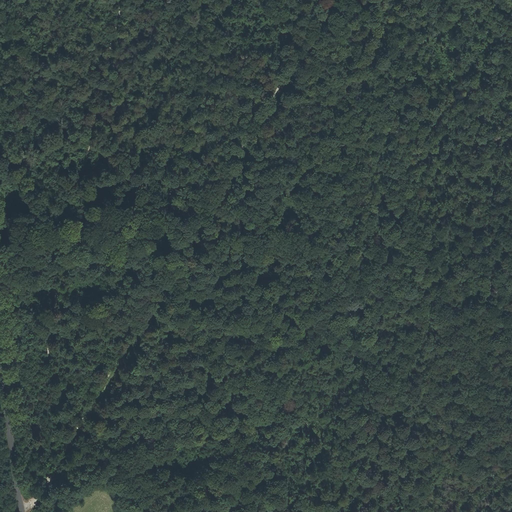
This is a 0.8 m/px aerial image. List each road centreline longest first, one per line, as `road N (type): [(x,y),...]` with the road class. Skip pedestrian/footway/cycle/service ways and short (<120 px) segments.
road 1 (track): [(124,0),(56,281),(35,470),(45,483)]
road 2 (unclassified): [(0,359),(21,511)]
